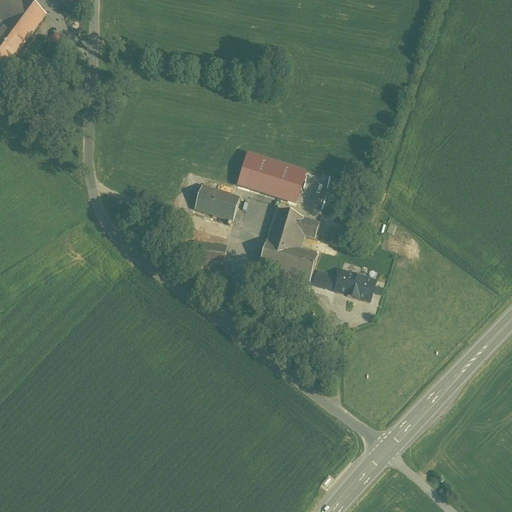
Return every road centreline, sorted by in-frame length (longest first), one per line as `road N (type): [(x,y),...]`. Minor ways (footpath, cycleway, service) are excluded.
road 1 (unclassified): [(385,451),(113,226),(99,203),(89,147),(95,0)]
road 2 (unknown): [(336,412),(328,321),(275,272),(244,273),(227,322)]
road 3 (secondary): [(511,320),(385,451)]
